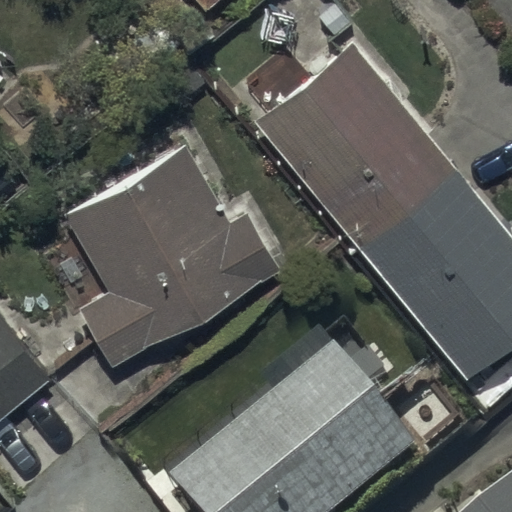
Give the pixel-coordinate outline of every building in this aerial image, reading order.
[(511,315),(511,222),(347,22),(298,62),(284,45),(245,76),(261,96),(253,103),(462,356),(511,315)] [(179,128),(62,193),(108,273),(76,291),(108,347),(275,253),(242,195),(223,206),(179,128)] [(0,402),(46,363),(0,308),(0,402)] [(334,511),(416,445),(332,344),(172,477),(201,511),(334,511)] [(511,511),(511,482),(474,511),(511,511)]
